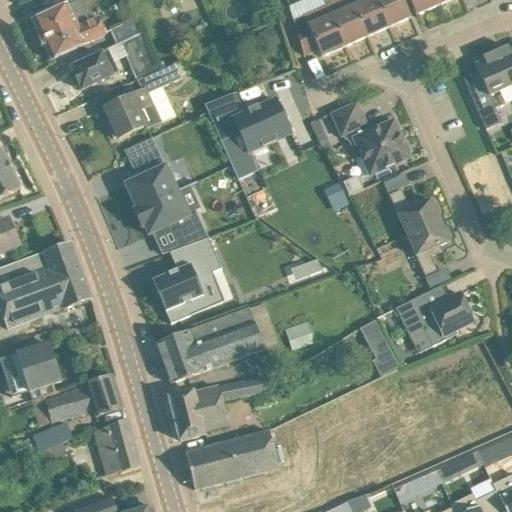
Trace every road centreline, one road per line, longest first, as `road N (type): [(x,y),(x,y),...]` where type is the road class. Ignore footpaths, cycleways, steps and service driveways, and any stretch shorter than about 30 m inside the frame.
road 1 (secondary): [(174,511),(113,303),(0,47)]
road 2 (residential): [(413,88),(482,248),(511,260)]
road 3 (residential): [(511,24),(424,61),(413,88)]
road 4 (residential): [(301,105),(374,75),(413,88)]
